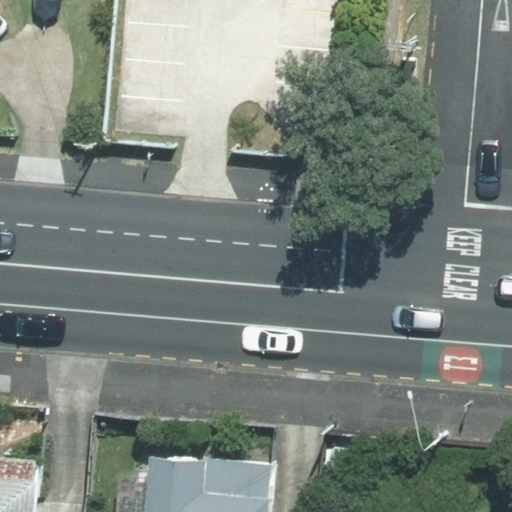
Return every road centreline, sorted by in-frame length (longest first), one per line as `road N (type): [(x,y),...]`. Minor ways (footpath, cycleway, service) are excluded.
road 1 (primary): [(0,260),(460,295)]
road 2 (residential): [(486,0),(460,295)]
